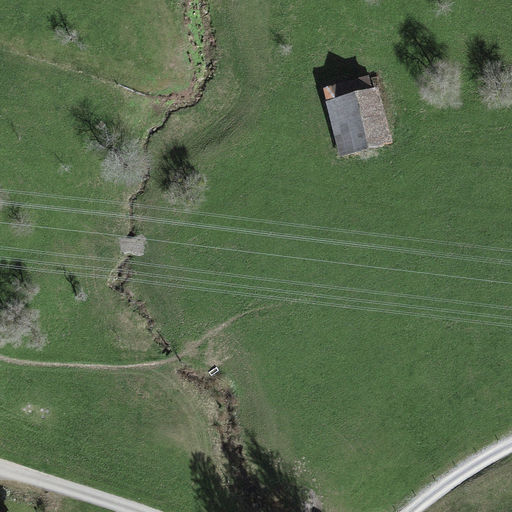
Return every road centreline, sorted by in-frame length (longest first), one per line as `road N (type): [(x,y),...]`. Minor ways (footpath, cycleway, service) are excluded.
road 1 (track): [(142,511),(0,461)]
road 2 (track): [(415,511),(511,438)]
